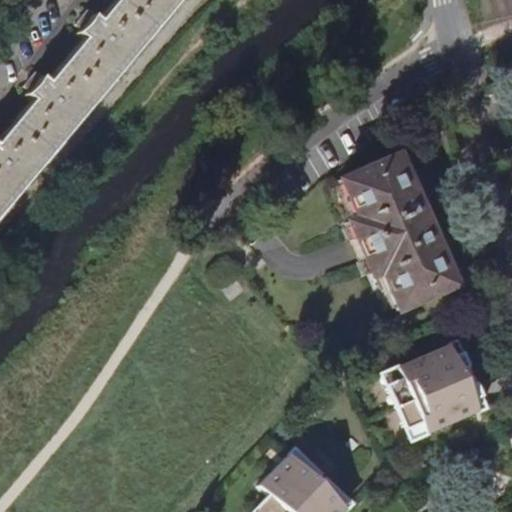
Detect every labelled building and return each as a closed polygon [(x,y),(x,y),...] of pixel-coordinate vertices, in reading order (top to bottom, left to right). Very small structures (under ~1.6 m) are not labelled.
[(0,214),(177,0),(118,0),(96,26),(88,20),(80,29),(73,38),(81,45),(46,87),(38,80),(30,89),(23,97),(31,104),(0,141),(0,214)] [(454,284),(399,150),(341,175),(358,215),(349,218),(372,271),(381,268),(399,308),(454,284)] [(213,286),(229,270),(221,262),(205,278),(213,286)] [(481,371),(466,335),(457,338),(473,374),(481,371)] [(447,342),(394,367),(379,374),(410,440),(425,433),(479,408),(486,404),(455,338),(447,342)] [(361,448),(365,443),(358,436),(354,442),(361,448)] [(343,511),(346,509),(351,504),(294,449),(290,454),(259,485),(268,494),(253,509),(249,511),(343,511)]
